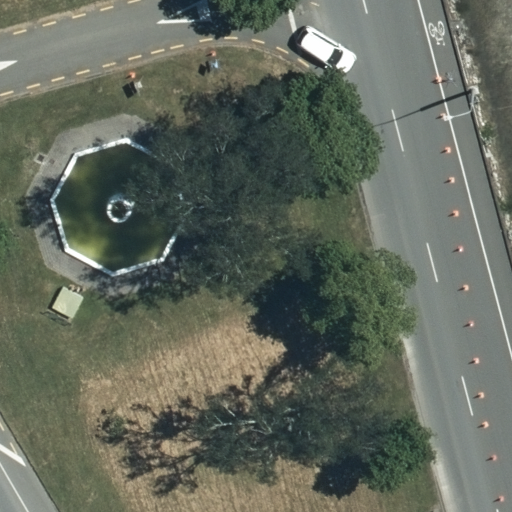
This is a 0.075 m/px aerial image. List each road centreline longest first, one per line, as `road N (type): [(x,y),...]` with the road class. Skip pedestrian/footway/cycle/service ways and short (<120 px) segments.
road 1 (secondary): [(365,0),(503,511)]
road 2 (residential): [(0,69),(262,0)]
